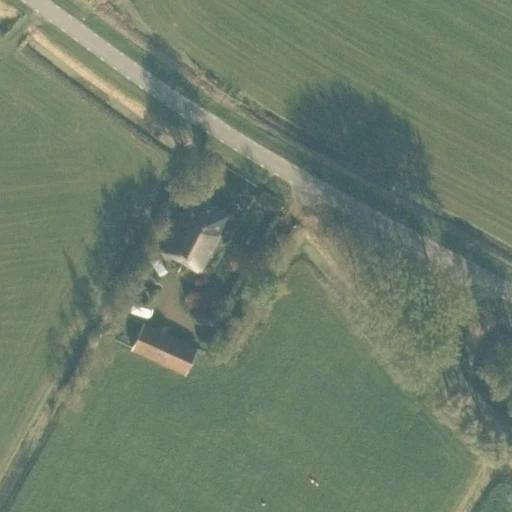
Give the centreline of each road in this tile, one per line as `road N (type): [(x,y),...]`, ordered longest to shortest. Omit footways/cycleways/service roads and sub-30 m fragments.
road 1 (tertiary): [(478,274),(255,154),(35,0)]
road 2 (residential): [(511,435),(470,394),(452,362),(454,320),(478,274)]
